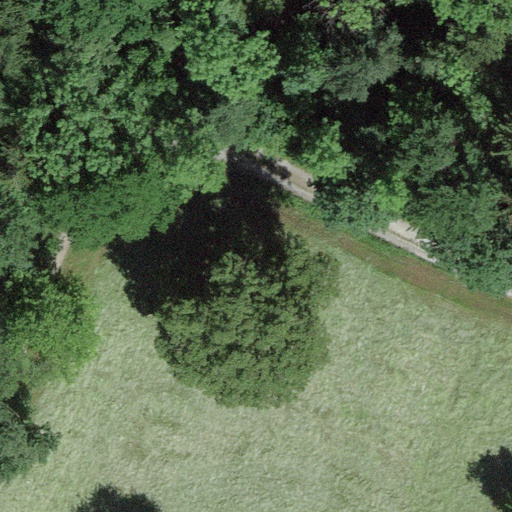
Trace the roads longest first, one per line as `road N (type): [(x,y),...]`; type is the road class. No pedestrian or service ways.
road 1 (track): [(511,283),(167,112),(96,160),(33,267),(0,359)]
road 2 (track): [(167,112),(288,7),(319,0)]
